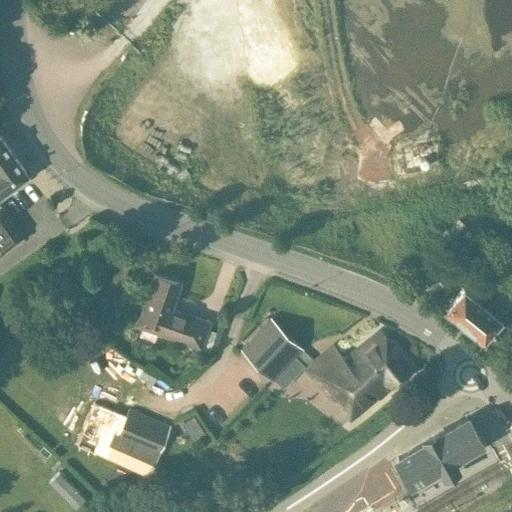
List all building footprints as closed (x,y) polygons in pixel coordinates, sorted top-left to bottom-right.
[(511,0),(234,0),(280,222),(478,182),(463,110),(497,103),(498,108),(507,106),(502,105),(496,75),(511,71),(511,0)] [(0,194),(28,175),(0,134),(0,253),(23,238),(0,205),(0,194)] [(141,329),(156,334),(199,349),(209,322),(172,309),(181,282),(154,273),(138,318),(144,320),(141,329)] [(462,288),(444,311),(483,343),(486,339),(502,319),(508,311),(476,286),(474,284),(468,292),(462,288)] [(273,380),(295,357),(302,350),(303,349),(270,317),(240,348),(273,380)] [(302,350),(295,357),(305,367),(303,368),(349,422),(394,386),(413,369),(380,330),(350,353),(343,358),(333,345),(313,360),(302,350)] [(116,426),(108,445),(129,454),(133,443),(156,453),(168,426),(129,409),(120,428),(116,426)] [(194,413),(182,420),(192,438),(204,430),(194,413)] [(483,445),(467,417),(439,434),(438,433),(424,442),(396,459),(412,487),(441,470),(444,476),(458,469),(454,462),(483,445)]
